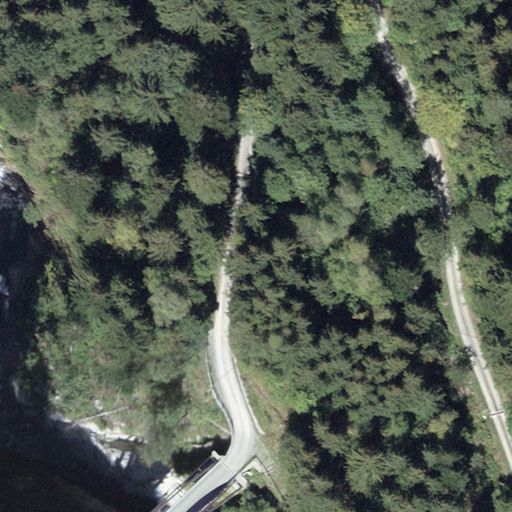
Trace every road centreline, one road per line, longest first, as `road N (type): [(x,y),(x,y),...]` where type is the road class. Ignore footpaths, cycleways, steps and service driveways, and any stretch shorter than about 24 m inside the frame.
road 1 (track): [(283,511),(238,423),(232,311),(253,90),(250,0)]
road 2 (track): [(398,0),(471,179),(511,393)]
